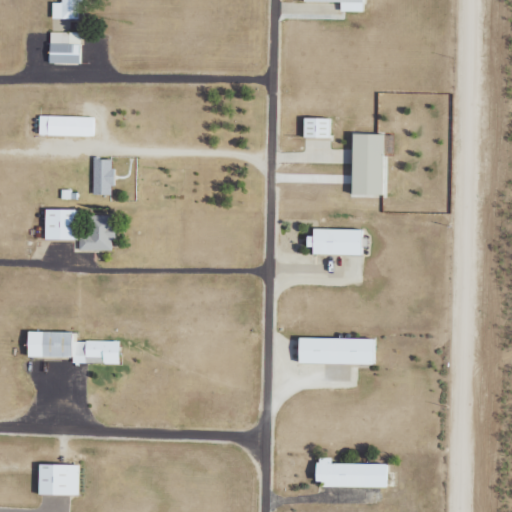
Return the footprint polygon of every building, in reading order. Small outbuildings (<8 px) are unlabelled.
[(80,0),(61,0),(61,3),(52,3),(52,18),(81,19),(80,0)] [(362,12),(362,0),(303,0),(304,1),(340,2),(340,11),(362,12)] [(49,63),(79,63),(80,33),(50,32),(49,63)] [(39,135),(93,136),(94,117),(39,115),(39,135)] [(303,137),(330,138),(330,118),(304,118),(303,137)] [(383,134),(353,134),(352,194),(382,194),(383,134)] [(112,195),(113,159),(93,159),(93,195),(112,195)] [(45,239),(79,240),(79,250),(113,251),(114,216),(90,216),(90,229),(76,229),(77,210),(45,210),(45,239)] [(313,254),(361,255),(361,229),(313,229),(313,236),(307,236),(307,247),(313,247),(313,254)] [(72,358),(72,363),(119,363),(119,341),(73,341),(73,332),(27,332),(27,358),(72,358)] [(302,337),(378,341),(377,363),(301,359),(302,337)] [(387,487),(387,464),(331,464),(331,458),(316,458),(316,487),(387,487)] [(78,465),(39,465),(38,495),(77,496),(78,465)]
